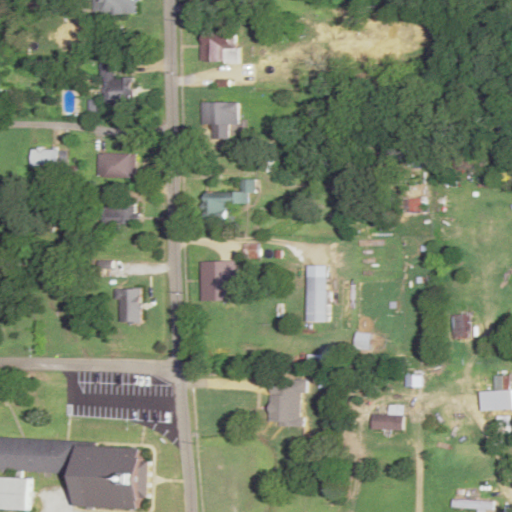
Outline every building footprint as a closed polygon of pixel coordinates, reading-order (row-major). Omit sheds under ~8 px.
[(138,14),(137,0),(97,0),(98,14),(138,14)] [(203,38),(203,63),(239,63),(239,38),(203,38)] [(134,77),(107,77),(107,106),(134,106),(134,77)] [(240,119),(214,99),(198,121),(224,140),(240,119)] [(68,150),(33,150),(33,168),(68,168),(68,150)] [(138,179),(138,154),(99,154),(99,179),(138,179)] [(230,222),(230,205),(251,205),(251,195),(257,194),(257,180),(243,180),(243,193),(207,193),(207,222),(230,222)] [(140,224),(140,203),(113,203),(113,224),(140,224)] [(238,297),(238,281),(229,281),(229,268),(202,268),(202,296),(238,297)] [(143,290),(121,290),(121,324),(143,324),(143,290)] [(452,315),(452,338),(479,338),(479,315),(452,315)] [(356,350),(371,350),(371,334),(356,334),(356,350)] [(403,406),(390,406),(390,415),(372,415),(372,431),(403,431),(403,406)] [(143,510),(145,446),(0,439),(0,469),(77,473),(76,508),(143,510)] [(0,509),(31,511),(32,478),(0,477),(0,509)] [(494,510),(494,501),(453,501),(453,510),(494,510)]
